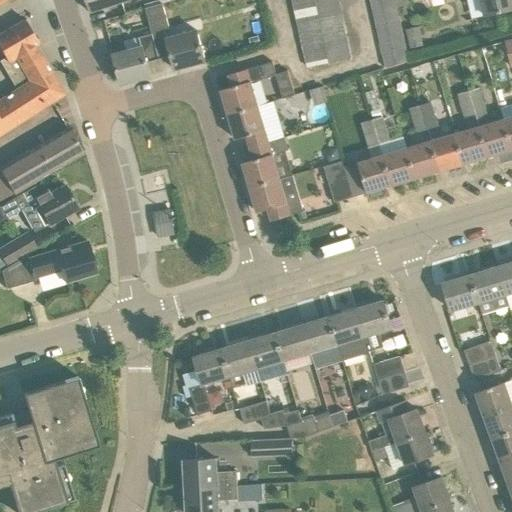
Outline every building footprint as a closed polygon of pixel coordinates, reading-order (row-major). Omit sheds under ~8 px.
[(86,0),(90,12),(109,6),(128,0),(86,0)] [(296,12),(318,7),(316,0),(296,0),(294,1),(296,12)] [(371,0),(374,10),(398,5),(397,0),(371,0)] [(511,0),(481,0),(485,16),(511,9),(511,0)] [(321,18),(343,13),(340,2),(318,7),(321,18)] [(206,61),(197,29),(172,36),(163,3),(146,8),(154,34),(153,34),(159,59),(172,56),(175,69),(206,61)] [(376,21),(401,16),(398,5),(374,10),(376,21)] [(298,23),(321,18),(318,7),(296,12),(298,23)] [(323,29),(345,24),(343,13),(321,18),(323,29)] [(379,32),(403,27),(401,16),(376,21),(379,32)] [(301,34),(323,29),(321,18),(298,23),(301,34)] [(25,19),(8,29),(0,34),(0,47),(6,58),(1,61),(16,88),(0,97),(0,133),(64,93),(35,46),(39,43),(25,19)] [(326,40),(348,35),(345,24),(323,29),(326,40)] [(381,44),(406,38),(403,27),(379,32),(381,44)] [(410,49),(424,46),(420,27),(406,30),(410,49)] [(303,45),(326,40),(323,29),(301,34),(303,45)] [(147,62),(159,59),(153,34),(140,38),(143,47),(114,55),(121,83),(151,76),(147,62)] [(328,51),(350,46),(348,35),(326,40),(328,51)] [(384,55),(408,49),(406,38),(381,44),(384,55)] [(306,56),(328,51),(326,40),(303,45),(306,56)] [(330,62),(353,57),(350,46),(328,51),(330,62)] [(384,55),(386,66),(411,60),(408,49),(384,55)] [(308,67),(330,62),(328,51),(306,56),(308,67)] [(263,79),(276,75),(277,74),(273,62),(229,74),(232,86),(221,90),(228,114),(259,105),(252,80),(262,77),(263,79)] [(288,70),(277,74),(276,75),(283,98),(296,94),(288,70)] [(315,106),(327,102),(328,102),(323,86),(322,87),(310,90),(315,106)] [(481,88),(470,91),(476,115),(488,112),(481,88)] [(476,115),(470,91),(459,94),(466,118),(476,115)] [(420,106),(428,129),(438,126),(431,102),(420,106)] [(247,136),(251,147),(270,142),(268,133),(259,105),(228,114),(236,139),(247,136)] [(417,132),(428,129),(420,106),(411,109),(417,132)] [(370,110),(373,120),(383,117),(380,107),(370,110)] [(491,123),(488,112),(476,115),(489,156),(511,149),(511,142),(505,119),(491,123)] [(489,156),(476,115),(466,118),(469,128),(455,132),(464,164),(489,156)] [(373,120),(380,144),(391,141),(384,117),(383,117),(373,120)] [(380,144),(373,120),(362,123),(369,147),(380,144)] [(0,170),(13,193),(66,163),(83,153),(68,128),(0,166),(0,170)] [(464,164),(455,132),(431,139),(440,171),(464,164)] [(280,179),(294,175),(286,150),(289,150),(286,137),(270,142),(251,147),(254,159),(243,163),(250,188),(280,179)] [(440,171),(431,139),(407,147),(417,178),(440,171)] [(417,178),(407,147),(383,154),(393,185),(417,178)] [(331,149),(327,156),(329,163),(341,159),(337,148),(331,149)] [(393,185),(383,154),(360,161),(361,163),(345,168),(354,197),(393,185)] [(354,197),(345,168),(344,161),(324,167),(335,202),(354,197)] [(268,209),(272,221),(291,215),(304,211),(294,175),(280,179),(250,188),(257,212),(268,209)] [(49,225),(60,218),(78,208),(76,205),(78,204),(73,195),(71,196),(65,185),(51,193),(49,190),(39,195),(34,186),(0,206),(0,221),(22,209),(35,232),(49,223),(49,225)] [(176,214),(171,214),(171,210),(155,212),(159,236),(175,234),(174,232),(178,231),(176,214)] [(0,254),(5,263),(7,266),(38,247),(28,231),(0,248),(0,254)] [(88,241),(69,247),(29,259),(28,254),(1,270),(6,288),(34,280),(33,277),(61,269),(64,282),(97,272),(96,268),(98,265),(96,259),(93,258),(91,252),(88,241)] [(506,295),(511,292),(511,262),(497,267),(506,295)] [(509,305),(506,295),(497,267),(471,275),(479,302),(480,302),(483,313),(509,305)] [(452,311),(479,302),(471,275),(444,283),(452,311)] [(357,308),(370,350),(371,350),(385,346),(380,332),(392,328),(388,313),(386,305),(384,300),(357,308)] [(386,305),(388,313),(394,311),(392,303),(386,305)] [(343,361),(370,352),(370,350),(357,308),(330,316),(338,345),(343,361)] [(312,353),(338,345),(330,316),(303,324),(312,353)] [(286,360),(312,353),(303,324),(276,332),(285,361),(286,360)] [(258,369),(285,361),(276,332),(249,340),(258,369)] [(244,373),(258,369),(249,340),(222,348),(231,377),(234,387),(247,383),(244,373)] [(470,365),(497,356),(492,340),(464,350),(470,365)] [(195,356),(203,384),(203,386),(206,385),(231,377),(222,348),(195,356)] [(375,364),(379,378),(405,371),(400,356),(375,364)] [(475,380),(494,373),(502,370),(497,356),(470,365),(475,380)] [(195,359),(184,362),(187,368),(197,365),(195,359)] [(384,394),(409,386),(405,371),(379,378),(384,394)] [(18,511),(31,511),(55,505),(74,499),(63,463),(55,466),(53,460),(87,449),(99,446),(80,386),(78,377),(23,394),(29,413),(21,415),(13,418),(11,412),(0,415),(0,485),(9,483),(18,511)] [(511,405),(511,397),(511,396),(506,381),(477,392),(485,415),(511,405)] [(213,410),(206,385),(203,386),(203,384),(190,388),(198,415),(213,410)] [(376,387),(370,384),(360,386),(358,393),(369,400),(376,387)] [(272,416),(271,413),(267,401),(241,408),(246,424),(262,418),(262,419),(272,416)] [(302,420),(303,420),(300,409),(291,412),(289,405),(285,406),(286,409),(271,413),(272,416),(262,419),(266,428),(288,425),(303,421),(302,420)] [(511,431),(511,405),(485,415),(493,438),(511,431)] [(417,409),(410,412),(394,417),(390,406),(378,411),(381,422),(389,419),(393,432),(369,441),(373,451),(385,447),(385,446),(397,441),(397,442),(426,432),(417,409)] [(349,422),(345,410),(331,415),(335,426),(349,422)] [(292,438),(303,438),(335,426),(331,415),(330,411),(303,420),(302,420),(303,421),(288,425),(292,438)] [(501,461),(511,457),(511,431),(493,438),(501,461)] [(405,464),(434,454),(426,432),(397,442),(405,464)] [(253,457),(294,455),(293,438),(252,440),(253,457)] [(385,447),(373,451),(376,461),(389,457),(385,447)] [(511,483),(511,457),(501,461),(510,484),(511,483)] [(186,487),(238,485),(237,471),(219,472),(218,458),(185,460),(186,487)] [(394,511),(415,511),(450,500),(442,477),(413,487),(417,496),(392,504),(394,511)] [(187,511),(220,511),(220,499),(239,498),(238,485),(186,487),(187,511)] [(454,511),(450,500),(415,511),(454,511)]
